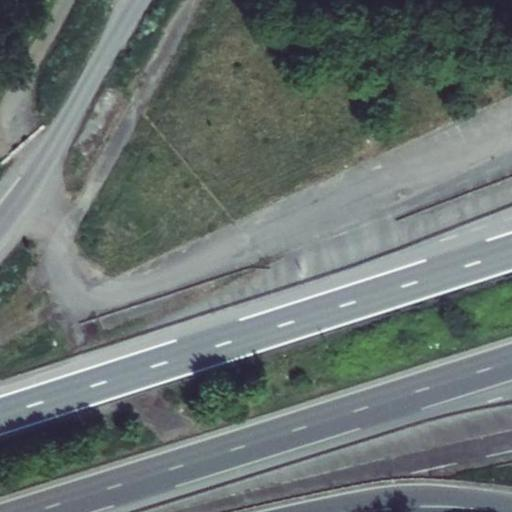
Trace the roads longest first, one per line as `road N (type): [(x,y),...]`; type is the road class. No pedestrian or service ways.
road 1 (motorway): [(511,252),(0,417)]
road 2 (motorway): [(36,511),(511,362)]
